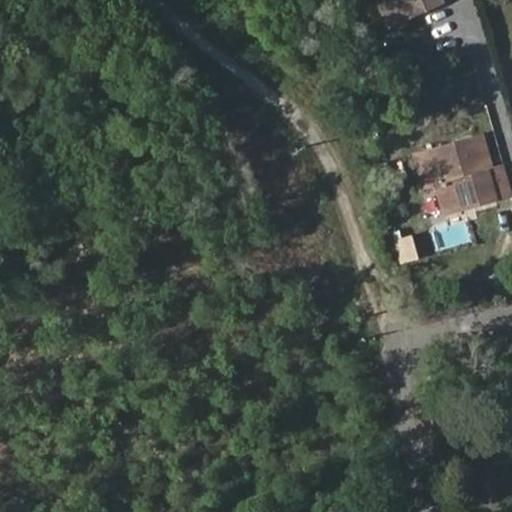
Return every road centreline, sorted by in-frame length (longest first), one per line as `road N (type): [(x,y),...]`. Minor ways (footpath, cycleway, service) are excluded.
road 1 (track): [(403,393),(349,188),(306,114),(165,0)]
road 2 (residential): [(511,311),(439,331),(412,355),(403,393),(430,511)]
